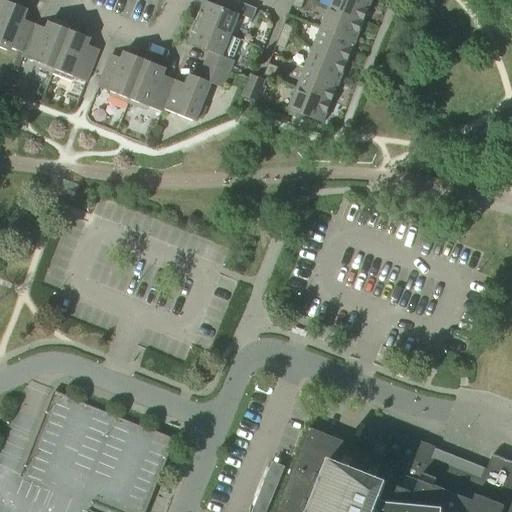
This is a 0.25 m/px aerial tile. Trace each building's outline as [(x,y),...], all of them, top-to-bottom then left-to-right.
[(24,53),(32,33),(35,25),(24,20),(28,10),(19,7),(21,0),(2,0),(7,1),(0,17),(0,47),(7,50),(8,47),(24,53)] [(256,9),(243,4),(232,0),(217,0),(215,6),(205,2),(196,23),(231,36),(239,15),(252,21),(256,9)] [(293,0),(291,6),(301,10),(304,0),(293,0)] [(372,1),(370,1),(368,0),(332,0),(329,9),(363,22),(372,1)] [(321,29),(355,42),(363,22),(329,9),(321,29)] [(35,25),(32,33),(24,53),(23,57),(39,63),(40,69),(53,74),(70,31),(49,22),(46,29),(35,25)] [(205,63),(229,73),(233,62),(232,61),(240,40),(231,36),(196,23),(188,43),(209,52),(205,63)] [(289,39),(294,28),(285,24),(280,36),(289,39)] [(347,62),(355,42),(321,29),(313,49),(347,62)] [(91,39),(70,31),(53,74),(65,78),(70,76),(86,82),(99,51),(88,46),(91,39)] [(285,50),(289,39),(280,36),(276,46),(285,50)] [(305,69),(339,82),(347,62),(313,49),(305,69)] [(110,55),(107,63),(98,87),(115,94),(116,99),(128,104),(145,61),(124,53),(122,59),(110,55)] [(175,81),(163,76),(166,69),(145,61),(128,104),(140,108),(145,106),(162,113),(163,109),(171,89),(175,81)] [(175,81),(171,89),(163,109),(195,122),(197,119),(200,121),(206,106),(202,105),(211,83),(222,88),(229,73),(205,63),(199,79),(190,75),(186,85),(175,81)] [(273,79),(278,68),(269,64),(264,75),(273,79)] [(331,102),(339,82),(305,69),(297,89),(331,102)] [(242,97),(259,103),(266,87),(263,86),(265,81),(251,75),(242,97)] [(331,102),(297,89),(289,110),(291,111),(289,115),(302,120),(304,116),(323,124),(331,102)] [(0,511),(86,511),(88,511),(88,510),(91,503),(92,501),(119,511),(143,511),(172,441),(55,395),(23,476),(21,475),(17,473),(8,470),(0,466),(0,511)] [(511,511),(511,463),(492,456),(488,465),(486,470),(435,449),(435,448),(393,431),(382,457),(308,428),(274,511),(511,511)]
